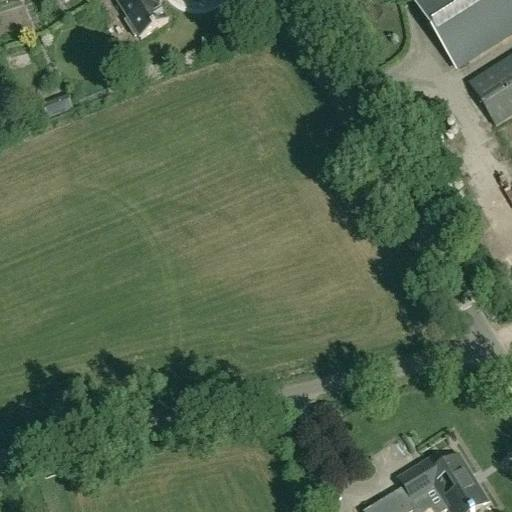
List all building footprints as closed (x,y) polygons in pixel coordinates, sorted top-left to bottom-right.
[(135,39),(138,37),(141,42),(168,24),(158,8),(161,6),(157,0),(114,0),(129,22),(125,24),(135,39)] [(511,0),(409,0),(455,71),(511,33),(511,0)] [(5,11),(10,22),(31,13),(26,2),(5,11)] [(496,129),(511,118),(511,59),(469,87),(496,129)] [(63,84),(43,93),(52,112),(72,103),(63,84)] [(458,163),(472,155),(466,143),(452,151),(458,163)] [(437,459),(398,484),(404,493),(412,506),(415,511),(478,511),(488,506),(459,461),(444,470),(437,459)]
